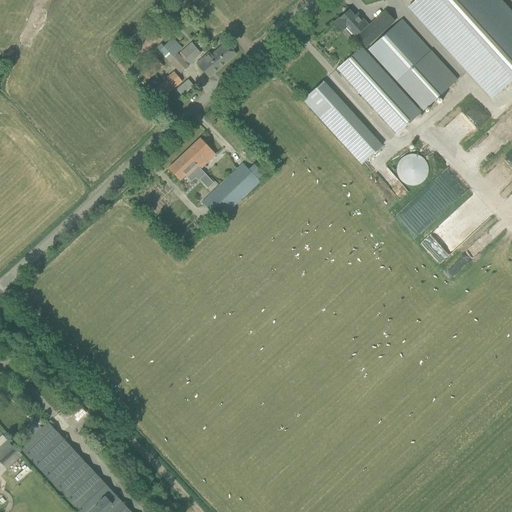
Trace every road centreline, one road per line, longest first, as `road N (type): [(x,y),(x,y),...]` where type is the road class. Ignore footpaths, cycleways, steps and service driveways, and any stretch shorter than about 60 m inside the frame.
road 1 (unclassified): [(0,291),(317,0)]
road 2 (track): [(0,291),(196,511)]
road 3 (track): [(511,225),(418,124)]
